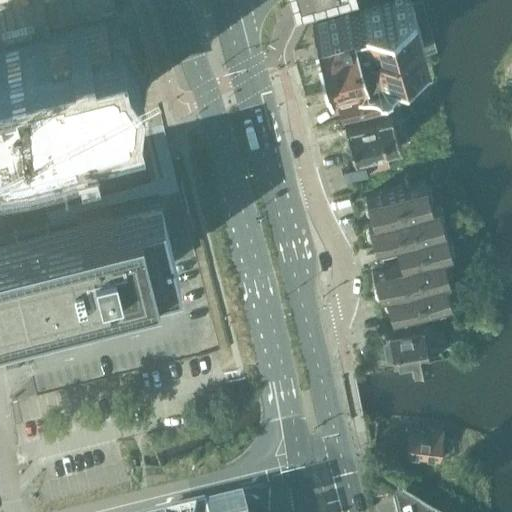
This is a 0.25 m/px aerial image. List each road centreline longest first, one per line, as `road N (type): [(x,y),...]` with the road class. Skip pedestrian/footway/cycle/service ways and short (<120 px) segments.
road 1 (primary): [(172,0),(207,94),(299,468)]
road 2 (unclassified): [(299,468),(114,511)]
road 3 (primary): [(312,350),(273,171)]
road 4 (primary): [(273,171),(228,4)]
road 5 (residential): [(312,350),(337,316),(345,268),(313,202)]
